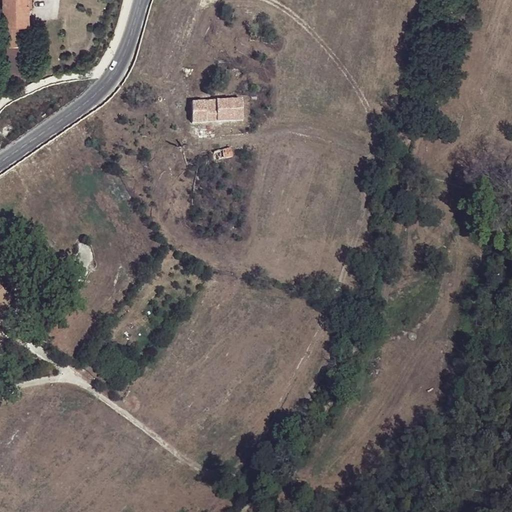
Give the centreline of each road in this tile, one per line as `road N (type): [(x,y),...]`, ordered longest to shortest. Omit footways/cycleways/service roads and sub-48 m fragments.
road 1 (track): [(0,389),(69,373),(222,489),(304,467),(345,414),(361,367),(448,0)]
road 2 (residential): [(0,163),(102,86),(117,68),(140,0)]
